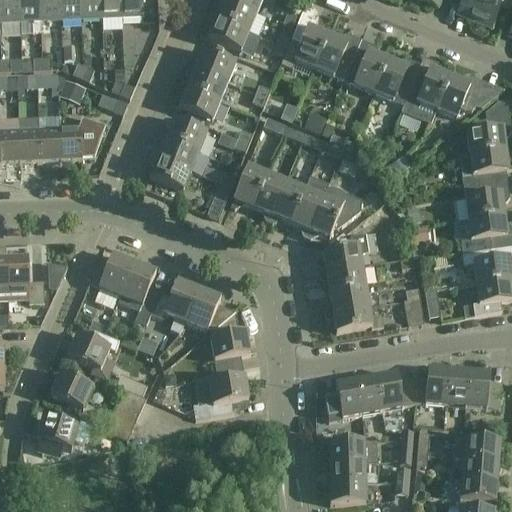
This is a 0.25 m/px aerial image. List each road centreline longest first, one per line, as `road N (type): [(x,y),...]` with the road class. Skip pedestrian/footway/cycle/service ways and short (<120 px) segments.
road 1 (residential): [(8,511),(11,437),(106,214)]
road 2 (tertiary): [(106,214),(267,284),(281,374)]
road 3 (residential): [(281,374),(469,341),(511,343)]
road 4 (residential): [(511,69),(357,2)]
road 5 (tertiary): [(281,374),(294,511)]
